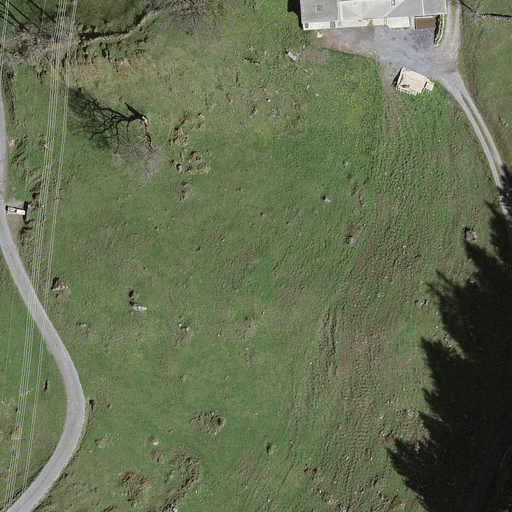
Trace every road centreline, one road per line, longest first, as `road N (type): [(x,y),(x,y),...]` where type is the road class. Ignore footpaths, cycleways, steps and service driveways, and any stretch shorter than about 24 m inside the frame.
road 1 (track): [(16,511),(55,467),(74,418),(69,376),(8,250),(0,214)]
road 2 (track): [(511,223),(476,120),(446,74),(423,54),(353,31)]
